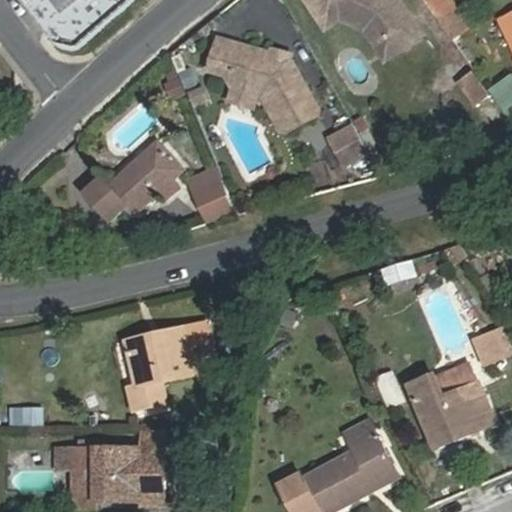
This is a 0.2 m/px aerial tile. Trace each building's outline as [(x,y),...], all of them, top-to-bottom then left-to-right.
[(305,0),(325,30),(341,19),(364,37),(373,50),(382,44),(391,45),(398,57),(427,39),(398,0),(305,0)] [(457,9),(438,18),(455,41),(472,30),(457,9)] [(511,15),(501,21),(511,43),(511,15)] [(274,53),(220,39),(212,71),(232,76),(231,80),(235,87),(236,87),(259,92),(264,94),(285,129),(290,130),(320,112),(321,107),(291,57),(286,60),(276,57),(274,53)] [(382,44),(373,50),(384,66),(398,57),(391,45),(382,44)] [(292,52),(275,48),(274,53),(276,57),(286,60),(291,57),(292,52)] [(493,94),(475,70),(461,80),(478,105),(493,94)] [(205,87),(189,91),(192,106),(209,101),(205,87)] [(236,87),(232,101),(256,107),(259,92),(236,87)] [(356,121),(332,135),(349,163),(372,149),(356,121)] [(88,195),(113,223),(130,208),(136,215),(184,173),(160,145),(112,186),(105,180),(88,195)] [(191,181),(196,193),(222,182),(216,169),(191,181)] [(237,216),(222,182),(196,193),(208,224),(237,216)] [(419,274),(443,272),(442,256),(417,258),(419,274)] [(382,271),(387,287),(418,277),(413,261),(382,271)] [(211,324),(187,329),(199,375),(221,369),(211,324)] [(199,375),(187,329),(129,343),(140,387),(132,389),(137,411),(170,404),(166,383),(199,375)] [(388,409),(406,402),(394,371),(376,378),(388,409)] [(412,386),(437,448),(498,423),(482,384),(447,397),(438,376),(412,386)] [(55,419),(37,420),(37,435),(55,435),(55,419)] [(348,433),(356,448),(381,435),(374,419),(348,433)] [(339,511),(374,495),(369,483),(398,468),(381,435),(356,448),(358,452),(305,479),(302,475),(280,486),(292,511),(339,511)] [(167,450),(80,450),(81,492),(82,492),(104,492),(104,503),(166,503),(167,450)] [(404,480),(398,468),(369,483),(374,495),(404,480)]
